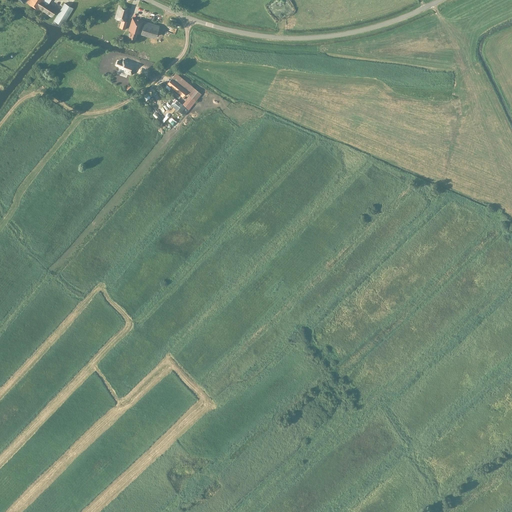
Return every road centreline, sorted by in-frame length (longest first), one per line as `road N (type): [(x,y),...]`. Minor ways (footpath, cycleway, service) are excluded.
road 1 (tertiary): [(441,0),(377,26),(302,38),(223,29),(147,0)]
road 2 (track): [(186,33),(182,54),(139,93),(81,113)]
